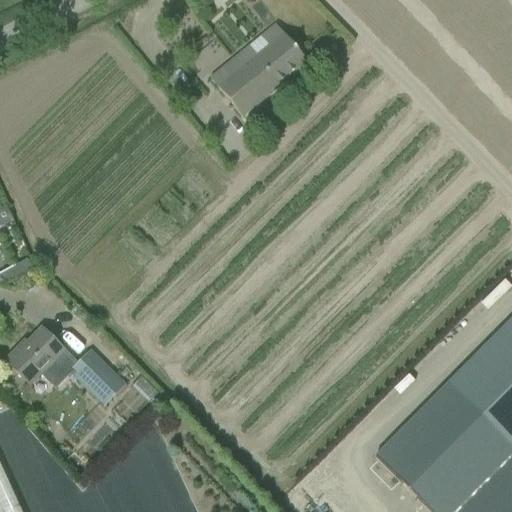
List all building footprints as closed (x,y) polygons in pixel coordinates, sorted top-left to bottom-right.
[(241,120),(291,79),(307,67),(275,28),(210,81),(241,120)] [(0,229),(12,223),(6,211),(1,213),(0,210),(0,229)] [(25,263),(13,269),(19,280),(29,275),(31,273),(25,263)] [(17,352),(5,364),(19,378),(29,388),(40,377),(54,391),(69,375),(77,367),(55,346),(41,332),(19,354),(17,352)] [(511,343),(459,397),(511,450),(511,343)] [(77,367),(69,375),(103,409),(103,408),(124,387),(92,355),(90,353),(77,367)] [(157,408),(166,399),(149,383),(141,392),(157,408)] [(447,386),(374,460),(427,511),(511,511),(511,450),(459,397),(447,386)]
